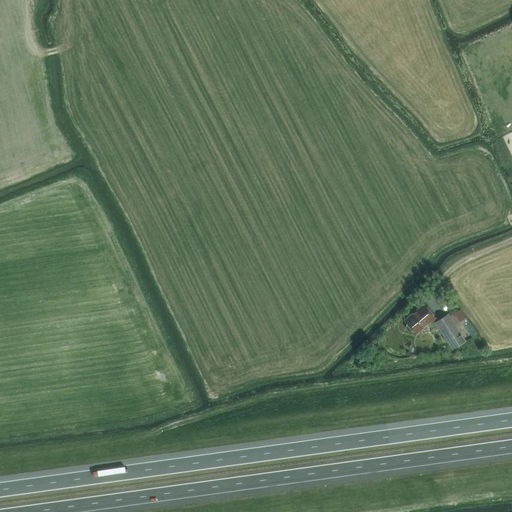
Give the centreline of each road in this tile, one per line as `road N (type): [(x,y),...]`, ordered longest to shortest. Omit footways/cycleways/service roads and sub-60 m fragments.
road 1 (motorway): [(511,419),(0,490)]
road 2 (motorway): [(33,511),(511,447)]
